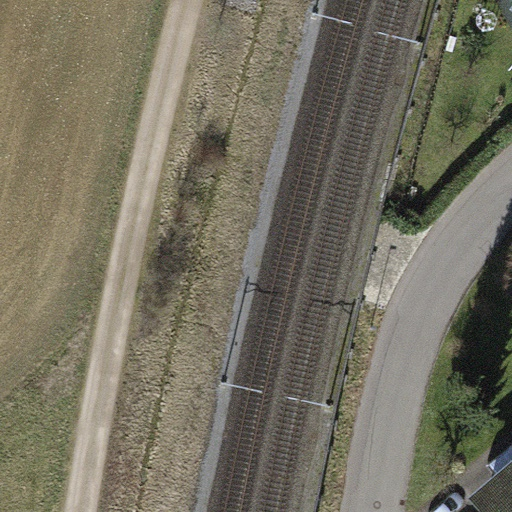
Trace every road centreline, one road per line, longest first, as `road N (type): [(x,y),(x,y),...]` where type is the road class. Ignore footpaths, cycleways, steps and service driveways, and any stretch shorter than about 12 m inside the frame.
road 1 (track): [(185,0),(164,63),(81,511)]
road 2 (residential): [(511,180),(451,246),(391,405),(376,511)]
